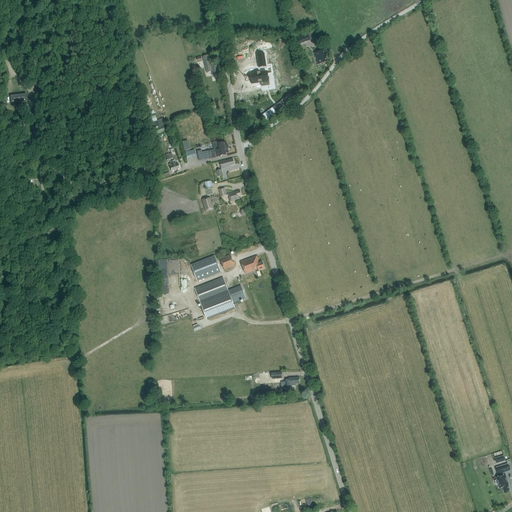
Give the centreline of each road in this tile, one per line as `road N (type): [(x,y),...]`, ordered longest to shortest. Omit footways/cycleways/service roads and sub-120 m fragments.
road 1 (unclassified): [(349,511),(239,150),(216,0)]
road 2 (track): [(0,347),(50,340),(58,330),(35,105),(25,83),(35,63),(24,0)]
